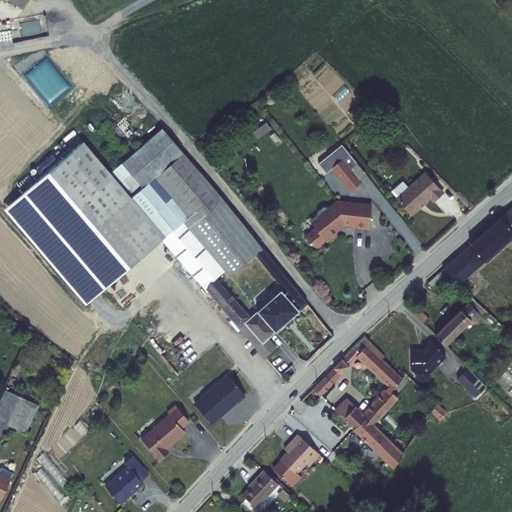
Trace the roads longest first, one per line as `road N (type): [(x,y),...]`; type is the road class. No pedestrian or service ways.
road 1 (tertiary): [(181,511),(335,349),(511,189)]
road 2 (track): [(95,36),(348,338)]
road 3 (track): [(0,51),(95,36),(183,0)]
